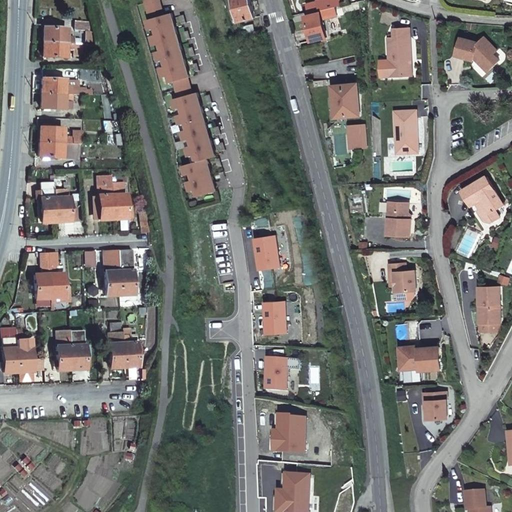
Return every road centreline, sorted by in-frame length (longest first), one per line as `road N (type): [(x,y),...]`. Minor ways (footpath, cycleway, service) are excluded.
road 1 (secondary): [(270,0),(340,232),(382,484)]
road 2 (residential): [(250,511),(235,220)]
road 3 (residential): [(476,416),(434,191),(451,173)]
road 4 (secondary): [(0,225),(18,0)]
road 5 (residential): [(0,242),(146,240)]
road 6 (residential): [(0,396),(129,395)]
